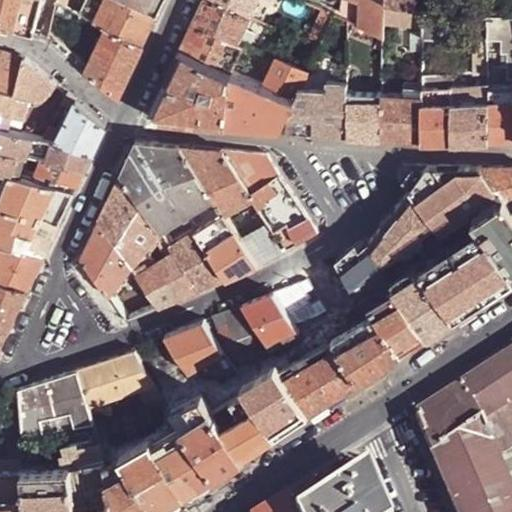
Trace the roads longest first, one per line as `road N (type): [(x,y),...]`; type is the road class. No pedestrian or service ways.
road 1 (residential): [(101,347),(343,236),(293,141)]
road 2 (residential): [(293,141),(511,154)]
road 3 (tertiary): [(224,511),(377,412)]
road 4 (residential): [(293,141),(122,123)]
road 5 (residential): [(122,123),(50,273)]
road 6 (tertiary): [(377,412),(511,324)]
road 7 (residential): [(0,38),(34,46),(122,123)]
road 8 (residential): [(180,0),(122,123)]
